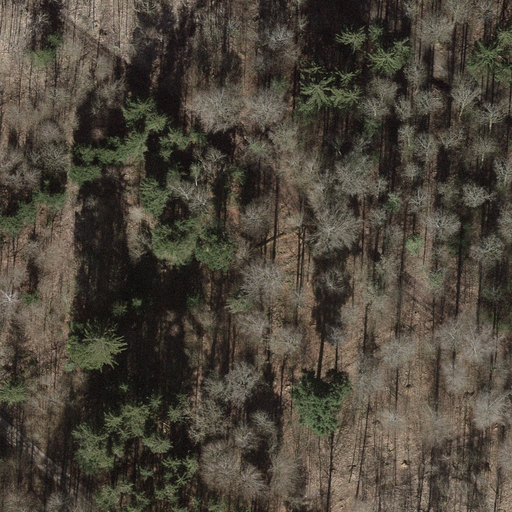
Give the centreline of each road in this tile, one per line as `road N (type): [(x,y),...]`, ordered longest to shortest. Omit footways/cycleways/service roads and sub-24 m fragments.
road 1 (track): [(34,0),(179,105),(511,375)]
road 2 (track): [(354,0),(429,70),(511,110)]
road 3 (track): [(0,424),(99,511)]
